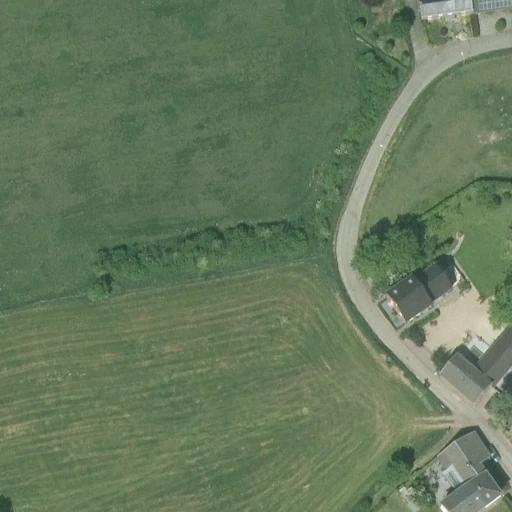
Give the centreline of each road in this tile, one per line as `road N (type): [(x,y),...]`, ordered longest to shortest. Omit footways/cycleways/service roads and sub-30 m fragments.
road 1 (unclassified): [(511,464),(372,320),(351,282),(345,244),(364,172),(419,76),(477,46),(511,41)]
road 2 (track): [(473,420),(365,511)]
